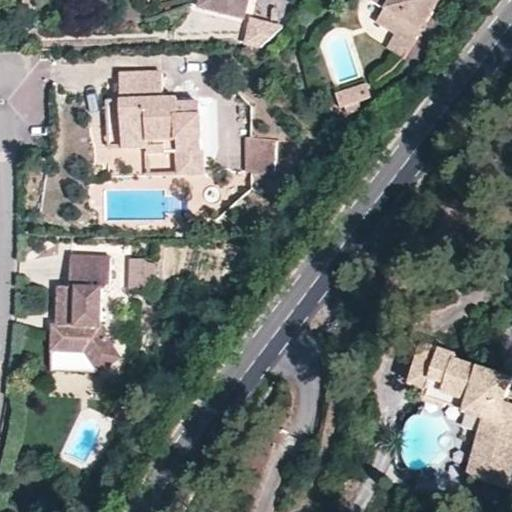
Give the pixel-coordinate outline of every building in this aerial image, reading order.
[(192,0),(188,12),(234,26),(242,0),(192,0)] [(371,0),(368,6),(382,14),(375,25),(394,36),(411,46),(435,0),(371,0)] [(411,46),(394,36),(385,51),(402,61),(411,46)] [(205,174),(202,116),(179,116),(178,104),(178,98),(163,99),(162,74),(119,77),(123,149),(148,149),(149,155),(180,153),(182,175),(205,174)] [(371,101),(366,86),(337,96),(341,111),(346,109),(357,105),(371,101)] [(202,116),(202,103),(178,104),(179,116),(202,116)] [(357,105),(346,109),(349,118),(360,114),(357,105)] [(273,139),(241,139),(241,169),(273,169),(273,139)] [(60,287),(59,326),(59,332),(53,333),(53,352),(86,353),(101,372),(123,357),(103,329),(104,289),(111,289),(113,258),(72,257),(71,287),(60,287)] [(150,263),(150,260),(133,260),(132,288),(149,289),(149,284),(150,263)] [(158,263),(150,263),(149,284),(158,284),(158,263)] [(466,412),(484,418),(491,420),(485,442),(489,442),(479,479),(505,486),(511,459),(511,403),(504,401),(510,378),(455,361),(457,355),(422,344),(410,384),(429,389),(427,397),(466,409),(466,412)] [(491,420),(484,418),(468,476),(479,479),(489,442),(485,442),(491,420)] [(456,511),(460,500),(437,493),(431,511),(456,511)]
